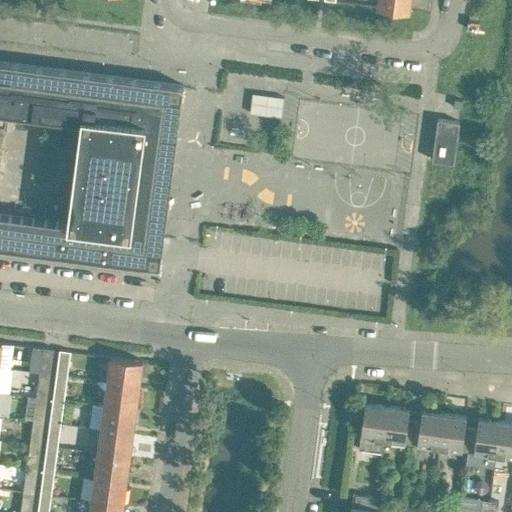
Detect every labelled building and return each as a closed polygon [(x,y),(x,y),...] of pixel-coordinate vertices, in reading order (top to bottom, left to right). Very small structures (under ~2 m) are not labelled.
[(410,9),(411,0),(378,0),(378,5),(410,9)] [(180,118),(184,85),(0,60),(0,244),(160,266),(163,245),(151,243),(161,173),(172,174),(177,139),(165,138),(168,117),(180,118)] [(284,96),(253,92),(250,112),(282,116),(284,96)] [(461,107),(463,99),(455,98),(453,106),(461,107)] [(454,162),(460,121),(438,118),(433,159),(454,162)] [(51,372),(54,348),(43,346),(40,371),(51,372)] [(68,374),(71,350),(61,348),(57,373),(68,374)] [(140,384),(143,359),(111,355),(108,379),(140,384)] [(48,396),(51,372),(40,371),(37,395),(48,396)] [(65,398),(68,374),(57,373),(54,396),(65,398)] [(137,407),(140,384),(108,379),(105,403),(137,407)] [(45,420),(48,396),(37,395),(34,418),(45,420)] [(62,422),(65,398),(54,396),(51,420),(62,422)] [(383,439),(388,405),(365,402),(360,445),(382,448),(383,439)] [(134,431),(137,407),(105,403),(102,427),(134,431)] [(405,442),(409,418),(410,407),(388,405),(383,439),(405,442)] [(440,446),(444,412),(422,409),(421,419),(409,418),(405,442),(440,446)] [(474,451),(478,427),(465,425),(467,415),(444,412),(440,446),(468,450),(474,451)] [(497,454),(501,420),(479,417),(478,427),(474,451),(468,450),(467,459),(495,463),(497,454)] [(41,443),(45,420),(34,418),(31,442),(41,443)] [(59,445),(62,422),(51,420),(48,444),(59,445)] [(511,456),(511,420),(501,420),(497,454),(511,456)] [(131,455),(134,431),(102,427),(98,451),(131,455)] [(38,467),(41,443),(31,442),(27,466),(38,467)] [(55,469),(59,445),(48,444),(45,468),(55,469)] [(127,479),(131,455),(98,451),(95,475),(127,479)] [(35,491),(38,467),(27,466),(24,489),(35,491)] [(52,493),(55,469),(45,468),(41,492),(52,493)] [(124,503),(127,479),(95,475),(92,499),(124,503)] [(31,511),(35,491),(24,489),(21,511),(31,511)] [(49,511),(52,493),(41,492),(38,511),(49,511)] [(378,509),(380,496),(356,493),(354,506),(378,509)] [(387,497),(380,496),(378,509),(386,510),(387,497)] [(123,511),(124,503),(92,499),(90,511),(123,511)] [(488,511),(490,500),(482,499),(479,511),(488,511)] [(497,511),(499,501),(490,500),(488,511),(497,511)]
